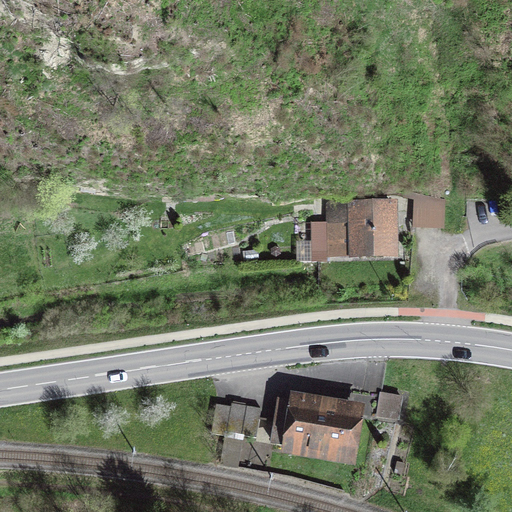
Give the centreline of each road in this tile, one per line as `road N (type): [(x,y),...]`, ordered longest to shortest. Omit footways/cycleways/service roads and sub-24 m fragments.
road 1 (secondary): [(0,388),(306,343),(378,338),(511,349)]
road 2 (track): [(511,230),(469,239),(457,253),(445,341)]
